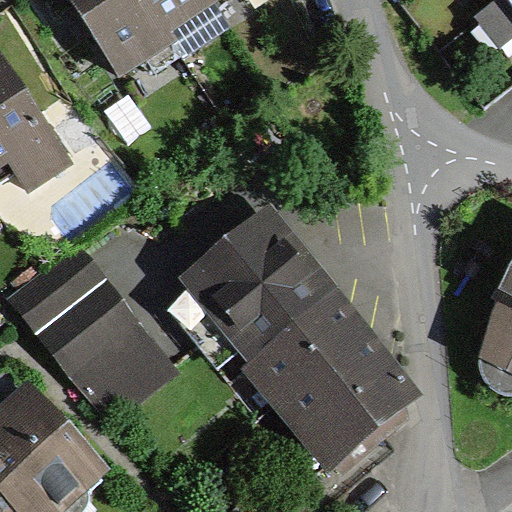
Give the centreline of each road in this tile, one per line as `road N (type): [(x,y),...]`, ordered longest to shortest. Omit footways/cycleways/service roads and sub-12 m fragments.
road 1 (residential): [(392,140),(433,470),(428,511)]
road 2 (residential): [(356,0),(392,140)]
road 3 (residential): [(392,140),(511,171)]
